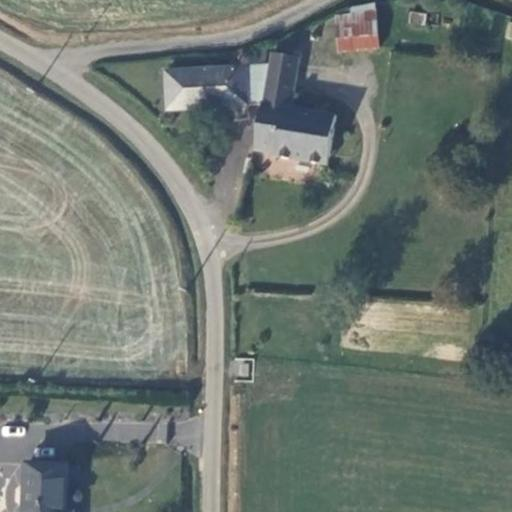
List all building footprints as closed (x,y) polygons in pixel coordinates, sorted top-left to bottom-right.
[(387,21),(335,26),(334,43),(388,39),(387,21)] [(298,62),(270,58),(268,68),(261,104),(255,131),(270,137),(268,153),(267,157),(318,165),(320,154),(325,156),(333,119),(290,111),(298,62)] [(168,107),(261,104),(268,68),(168,73),(168,107)] [(255,131),(251,149),(268,153),(270,137),(255,131)] [(25,511),(67,511),(70,468),(28,466),(25,511)]
